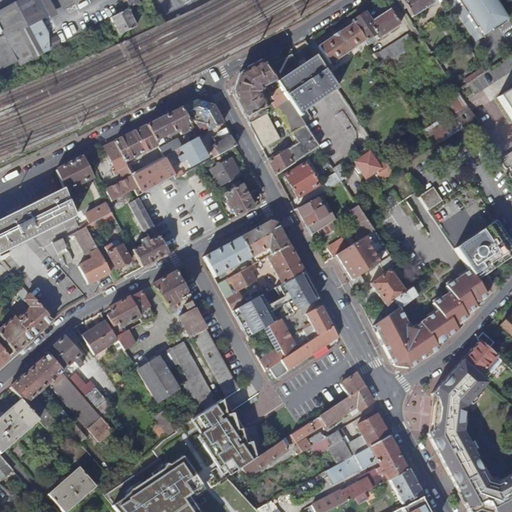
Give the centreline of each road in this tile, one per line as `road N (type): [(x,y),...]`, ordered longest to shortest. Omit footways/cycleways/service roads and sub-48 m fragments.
road 1 (residential): [(0,381),(72,318),(278,204)]
road 2 (residential): [(211,78),(0,187)]
road 3 (tertiary): [(278,204),(385,397)]
road 4 (residential): [(385,397),(453,348),(511,285)]
road 5 (residential): [(351,0),(211,78)]
road 6 (tertiary): [(211,78),(278,204)]
road 7 (tertiary): [(385,397),(445,511)]
